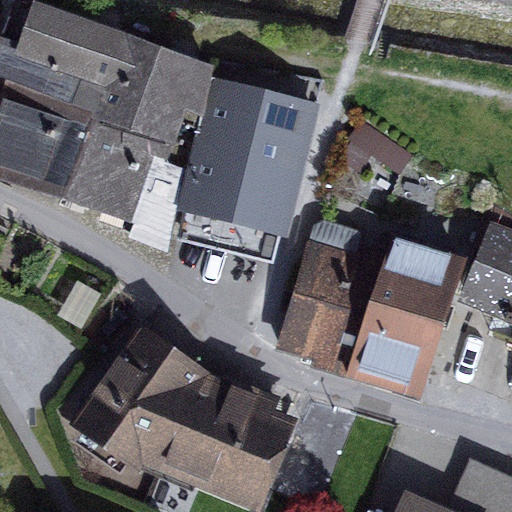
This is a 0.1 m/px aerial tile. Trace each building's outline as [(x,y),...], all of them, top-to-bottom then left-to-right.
[(0,95),(7,97),(0,116),(0,123),(46,141),(60,97),(98,111),(125,41),(16,4),(0,49),(0,95)] [(195,72),(196,69),(125,41),(98,111),(117,118),(100,180),(101,210),(138,222),(133,233),(168,246),(182,175),(182,157),(193,160),(207,85),(210,75),(195,72)] [(261,247),(266,223),(284,227),(313,111),(207,85),(193,160),(180,227),(261,247)] [(100,180),(117,118),(98,111),(60,97),(46,141),(31,186),(101,210),(100,180)] [(350,141),(401,175),(414,155),(362,121),(350,141)] [(0,173),(31,186),(46,141),(0,123),(0,173)] [(511,325),(511,219),(491,208),(476,246),(486,250),(468,298),(508,315),(505,322),(511,325)] [(177,242),(274,266),(284,227),(266,223),(261,247),(180,227),(177,242)] [(315,230),(280,347),(329,362),(346,305),(361,310),(375,264),(372,263),(355,259),(359,235),(324,226),(315,230)] [(346,305),(329,362),(361,371),(417,388),(447,298),(458,264),(379,239),(372,263),(375,264),(361,310),(346,305)] [(80,318),(94,294),(76,285),(63,309),(80,318)] [(137,470),(147,454),(163,461),(193,390),(204,375),(143,331),(75,426),(137,470)] [(227,404),(234,385),(204,375),(193,390),(227,404)] [(193,390),(163,461),(255,501),(285,428),(250,413),(258,394),(234,385),(227,404),(193,390)] [(285,428),(290,417),(274,411),(277,403),(258,394),(250,413),(285,428)] [(163,461),(147,454),(137,470),(196,493),(198,488),(252,510),(255,501),(163,461)] [(494,511),(497,508),(507,511),(511,511),(511,482),(472,464),(450,511),(494,511)] [(507,511),(497,508),(494,511),(439,511),(414,501),(407,498),(400,511),(507,511)]
